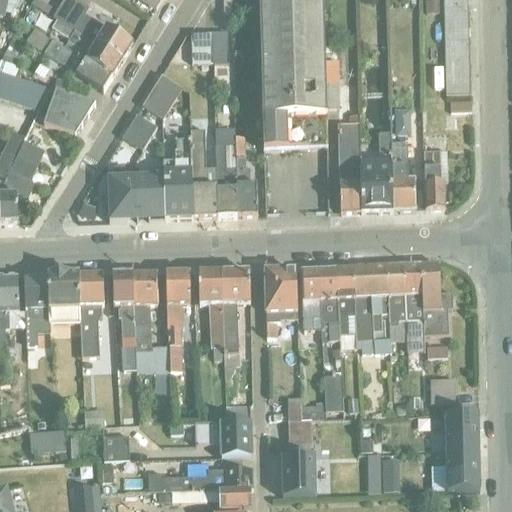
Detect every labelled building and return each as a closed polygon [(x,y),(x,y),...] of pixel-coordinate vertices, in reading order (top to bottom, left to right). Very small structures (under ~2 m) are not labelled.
[(0,0),(0,20),(5,21),(8,0),(0,0)] [(57,24),(123,65),(134,49),(86,19),(90,12),(71,0),(67,0),(54,22),(57,24)] [(138,0),(157,12),(164,0),(138,0)] [(260,0),(264,156),(328,153),(327,114),(327,87),(324,0),(260,0)] [(444,0),(446,101),(472,100),(469,0),(444,0)] [(36,1),(32,8),(50,19),(55,12),(36,1)] [(65,53),(113,82),(123,65),(57,24),(53,33),(70,44),(65,53)] [(113,82),(65,53),(34,33),(26,45),(78,78),(77,80),(104,97),(113,82)] [(213,69),(212,37),(192,38),(192,69),(213,69)] [(212,37),(213,69),(229,69),(229,37),(212,37)] [(0,77),(16,83),(19,70),(12,67),(15,58),(5,55),(0,65),(0,77)] [(16,83),(0,77),(0,102),(39,116),(49,94),(16,83)] [(162,79),(142,110),(163,123),(183,92),(162,79)] [(327,87),(327,114),(339,113),(339,87),(327,87)] [(57,97),(45,130),(75,141),(96,109),(57,97)] [(472,106),(450,106),(451,117),(472,116),(472,106)] [(137,118),(122,142),(143,155),(157,132),(137,118)] [(361,218),(361,165),(360,120),(349,120),(349,129),(338,130),(341,218),(361,218)] [(216,172),(218,223),(238,222),(236,142),(236,132),(215,133),(216,150),(216,172)] [(191,144),(194,224),(218,223),(216,172),(206,172),(205,150),(204,136),(191,136),(191,144)] [(0,199),(25,147),(26,143),(13,137),(0,163),(0,199)] [(361,165),(361,218),(394,217),(392,149),(392,137),(379,137),(380,164),(361,165)] [(236,142),(238,222),(258,222),(257,189),(251,190),(250,174),(247,174),(245,141),(236,142)] [(165,180),(166,224),(194,224),(191,144),(176,144),(177,167),(164,167),(165,180)] [(0,199),(0,230),(19,230),(18,200),(18,199),(25,184),(31,187),(45,156),(25,147),(0,199)] [(392,149),(394,217),(416,216),(415,185),(408,186),(408,148),(392,149)] [(206,172),(216,172),(216,150),(205,150),(206,172)] [(424,185),(425,216),(446,215),(445,187),(449,187),(447,156),(423,157),(424,185)] [(136,181),(138,225),(138,221),(150,221),(150,215),(164,215),(165,224),(166,224),(165,180),(136,181)] [(138,225),(136,181),(108,182),(110,226),(113,226),(138,225)] [(25,184),(18,199),(28,203),(35,190),(31,187),(25,184)] [(415,185),(416,216),(420,216),(425,216),(424,185),(415,185)] [(84,208),(80,219),(94,225),(99,213),(84,208)] [(138,221),(138,225),(165,224),(164,215),(150,215),(150,221),(138,221)] [(405,270),(407,346),(407,357),(424,357),(424,341),(422,269),(405,270)] [(422,269),(424,341),(449,340),(448,314),(453,314),(452,298),(440,298),(439,269),(422,269)] [(388,271),(390,320),(391,341),(393,347),(407,346),(405,270),(388,271)] [(371,272),(375,359),(392,359),(391,344),(386,344),(385,325),(382,325),(382,320),(390,320),(388,271),(371,272)] [(337,273),(340,346),(340,354),(357,354),(354,272),(337,273)] [(354,272),(357,354),(362,353),(363,359),(375,359),(371,272),(354,272)] [(320,274),(321,323),(321,335),(322,347),(340,346),(337,273),(320,274)] [(321,323),(320,274),(302,275),(305,335),(315,335),(315,324),(321,323)] [(296,275),(266,276),(267,318),(267,343),(278,343),(278,328),(281,328),(281,326),(298,325),(296,275)] [(222,277),(225,365),(226,384),(232,383),(236,372),(240,371),(236,309),(251,309),(250,276),(243,276),(222,277)] [(170,352),(171,378),(182,378),(182,334),(183,334),(183,310),(191,309),(190,277),(166,278),(170,352)] [(225,365),(222,277),(199,277),(200,310),(210,310),(212,354),(214,354),(214,366),(225,365)] [(133,279),(137,375),(137,379),(155,379),(156,410),(172,409),(171,378),(170,352),(152,353),(151,311),(158,311),(157,278),(133,279)] [(79,280),(81,328),(83,362),(99,362),(101,360),(100,326),(103,326),(102,311),(104,311),(103,279),(79,280)] [(137,375),(133,279),(132,279),(115,279),(113,279),(113,312),(119,312),(119,324),(122,324),(122,376),(137,375)] [(48,281),(50,328),(81,328),(79,280),(48,281)] [(26,317),(26,334),(27,351),(39,351),(38,338),(51,338),(50,328),(48,281),(24,281),(26,317)] [(0,282),(0,383),(0,388),(14,387),(12,361),(7,360),(6,334),(10,334),(9,316),(20,316),(18,282),(0,282)] [(9,316),(10,334),(26,334),(26,317),(20,316),(9,316)] [(447,351),(428,352),(428,362),(448,362),(447,351)] [(323,410),(323,417),(343,417),(342,380),(323,381),(323,410)] [(455,385),(431,385),(432,409),(455,408),(455,385)] [(421,402),(409,402),(409,415),(421,416),(421,402)] [(301,425),(301,411),(301,406),(288,406),(288,426),(301,425)] [(301,411),(301,425),(312,425),(324,425),(323,417),(323,410),(301,411)] [(232,429),(252,428),(251,412),(227,413),(227,414),(228,429),(232,429)] [(103,414),(85,415),(85,433),(103,431),(104,431),(103,414)] [(202,430),(228,429),(227,414),(202,415),(202,430)] [(446,457),(479,457),(478,419),(478,418),(445,418),(446,457)] [(301,425),(288,426),(289,453),(313,453),(312,425),(301,425)] [(228,429),(202,430),(195,430),(195,452),(220,451),(252,450),(252,428),(232,429),(228,429)] [(65,436),(30,439),(32,459),(67,455),(65,436)] [(130,441),(103,443),(105,467),(130,466),(130,441)] [(79,444),(70,444),(70,464),(79,464),(79,444)] [(374,445),(360,445),(360,457),(374,457),(374,445)] [(222,464),(241,463),(252,463),(252,450),(220,451),(220,464),(222,464)] [(479,457),(446,457),(447,496),(480,496),(479,457)] [(315,460),(282,462),(283,502),(315,501),(315,462),(315,460)] [(382,498),(382,464),(381,461),(381,460),(368,461),(369,499),(382,499),(382,498)] [(241,463),(222,464),(222,475),(209,475),(208,468),(188,469),(189,483),(179,483),(179,481),(175,481),(175,483),(164,483),(164,480),(150,481),(150,498),(172,497),(251,494),(253,494),(253,474),(241,474),(241,463)] [(382,464),(382,498),(401,497),(401,464),(382,464)] [(113,469),(102,469),(103,488),(114,487),(113,469)] [(102,511),(101,489),(75,492),(77,511),(102,511)] [(0,511),(13,511),(8,493),(0,494),(0,511)] [(252,511),(251,494),(172,497),(172,498),(173,508),(220,507),(219,511),(252,511)] [(173,508),(172,498),(159,498),(159,508),(173,508)]
